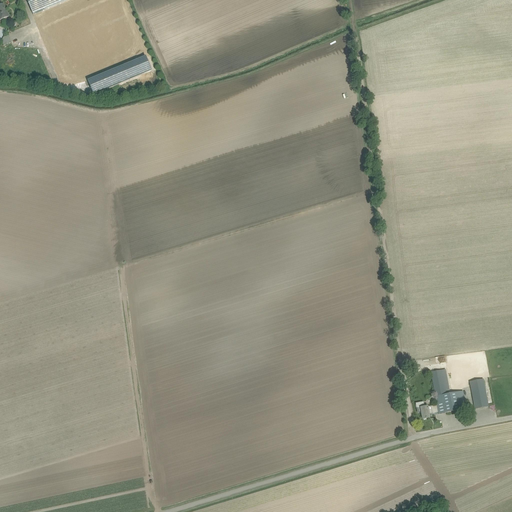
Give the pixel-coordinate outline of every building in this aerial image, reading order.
[(26,0),(33,15),(69,0),(26,0)] [(121,0),(81,0),(36,16),(59,83),(136,56),(138,61),(86,79),(92,94),(143,76),(143,77),(151,74),(136,31),(56,59),(55,56),(67,51),(62,37),(48,41),(47,38),(69,30),(69,33),(83,28),(81,23),(125,7),(121,0)] [(9,16),(3,4),(0,5),(0,18),(1,20),(9,16)] [(431,373),(437,405),(438,411),(439,414),(466,409),(463,392),(447,395),(442,371),(431,373)] [(470,382),(475,409),(488,407),(483,380),(470,382)] [(423,420),(430,418),(429,413),(438,411),(437,405),(428,407),(424,407),(423,403),(416,404),(417,409),(421,408),(423,420)]
